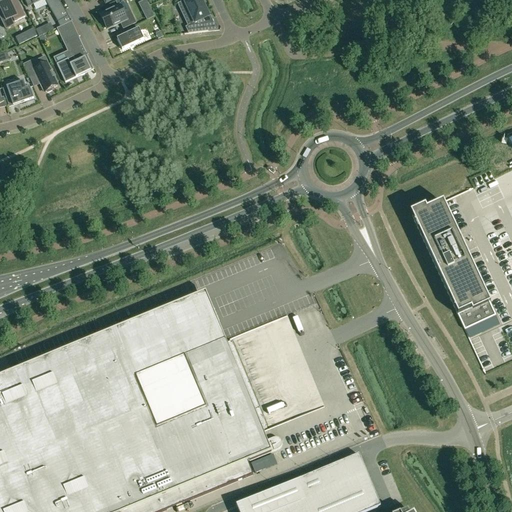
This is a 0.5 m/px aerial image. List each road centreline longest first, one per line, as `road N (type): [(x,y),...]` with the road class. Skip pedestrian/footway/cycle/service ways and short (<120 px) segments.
road 1 (tertiary): [(0,312),(309,185)]
road 2 (tertiary): [(302,171),(105,253),(0,285)]
road 3 (residential): [(499,52),(428,46),(294,54),(272,19)]
road 4 (tertiary): [(511,67),(356,147)]
road 5 (tertiary): [(363,161),(511,90)]
road 6 (residential): [(400,303),(470,429)]
road 7 (residential): [(0,131),(113,80)]
road 8 (residential): [(345,194),(400,303)]
